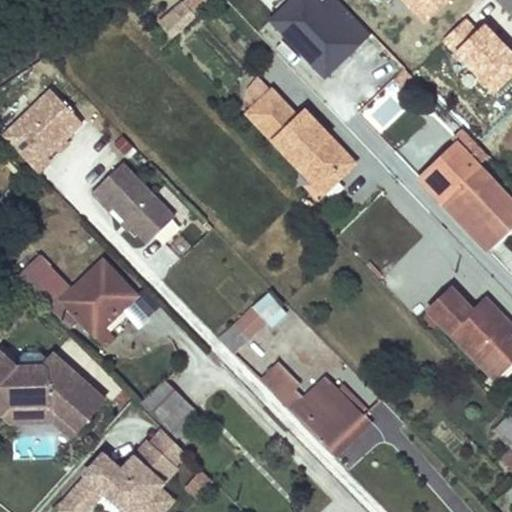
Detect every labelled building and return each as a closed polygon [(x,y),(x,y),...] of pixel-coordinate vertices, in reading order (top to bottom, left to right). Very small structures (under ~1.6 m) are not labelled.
[(179,6),(157,28),(167,37),(188,17),(179,6)] [(47,155),(82,121),(51,89),(3,135),(38,171),(51,159),(47,155)] [(273,89),(249,112),(317,184),(333,170),(339,177),(355,161),(306,109),(299,116),(273,89)] [(120,157),(133,145),(122,134),(110,146),(120,157)] [(511,203),(457,145),(421,179),(483,246),(504,227),(508,230),(511,225),(511,203)] [(175,216),(122,162),(92,191),(110,210),(114,206),(148,241),(175,216)] [(333,170),(317,184),(324,191),(339,177),(333,170)] [(36,257),(20,273),(53,308),(59,302),(93,335),(134,295),(100,260),(70,290),(36,257)] [(442,323),(457,309),(467,317),(473,311),(452,288),(429,309),(442,323)] [(283,308),(270,293),(254,307),(268,322),(283,308)] [(457,309),(442,323),(489,372),(510,353),(511,351),(511,327),(486,299),(473,311),(467,317),(457,309)] [(268,322),(254,307),(238,321),(253,336),(268,322)] [(238,321),(222,337),(236,351),(253,336),(238,321)] [(50,357),(41,350),(28,347),(21,354),(8,343),(5,347),(22,362),(43,365),(50,357)] [(106,398),(55,352),(50,357),(43,365),(22,362),(5,347),(0,352),(0,405),(5,410),(15,399),(57,395),(85,421),(106,398)] [(280,364),(262,379),(328,448),(362,415),(337,391),(326,380),(306,399),(295,390),(300,385),(280,364)] [(162,380),(141,402),(160,421),(182,399),(162,380)] [(344,385),(337,391),(362,415),(368,410),(344,385)] [(85,421),(57,395),(15,399),(5,410),(15,419),(61,413),(78,429),(85,421)] [(182,399),(160,421),(167,428),(189,406),(182,399)] [(335,455),(370,422),(362,415),(328,448),(335,455)] [(511,417),(510,415),(496,429),(511,446),(511,417)] [(355,456),(384,436),(377,425),(347,445),(355,456)] [(106,458),(58,511),(94,511),(102,504),(112,511),(169,511),(178,504),(160,490),(190,460),(157,435),(124,471),(106,458)] [(184,484),(196,498),(215,482),(203,467),(184,484)]
